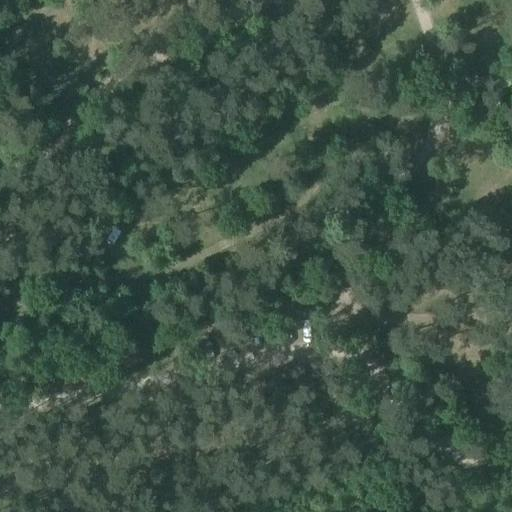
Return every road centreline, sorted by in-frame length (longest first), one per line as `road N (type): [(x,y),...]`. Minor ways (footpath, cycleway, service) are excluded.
road 1 (track): [(418,0),(449,102),(438,131),(368,198),(355,225),(345,308),(326,338),(302,354),(0,394)]
road 2 (track): [(0,181),(125,74),(259,0)]
